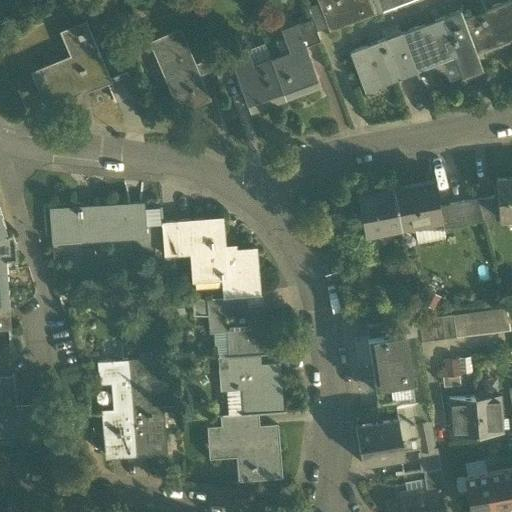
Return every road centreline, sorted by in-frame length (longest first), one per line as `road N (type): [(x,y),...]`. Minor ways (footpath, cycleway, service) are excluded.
road 1 (residential): [(251,194),(298,252),(311,283),(331,393),(327,511)]
road 2 (residential): [(251,194),(325,153),(511,118)]
road 3 (residential): [(6,135),(159,159),(251,194)]
road 4 (residential): [(211,511),(0,484)]
road 5 (residential): [(6,135),(9,185),(46,292),(49,337)]
